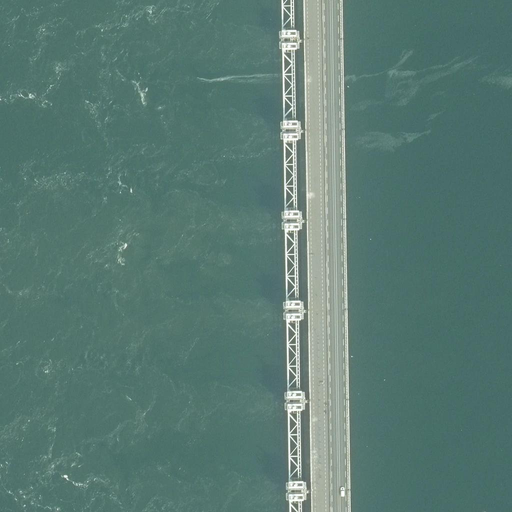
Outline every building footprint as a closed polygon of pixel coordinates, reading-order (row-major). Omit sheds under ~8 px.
[(296,30),(282,31),(282,32),(280,32),(280,49),(282,49),(283,50),(297,49),(299,48),(299,31),(296,31),(296,30)] [(298,121),(284,121),(284,122),(281,122),(281,139),(284,139),(284,140),(298,140),(298,139),(301,139),(300,121),(298,121)] [(299,210),(285,211),(285,212),(282,212),(283,229),(285,229),(285,230),(299,230),(299,229),(302,229),(302,211),(299,211),(299,210)] [(300,300),(286,300),(286,302),(284,302),(284,319),(287,319),(287,320),(301,319),(301,318),(303,318),(303,301),(300,301),(300,300)] [(302,391),(288,391),(288,392),(285,392),(285,409),(288,409),(288,410),(302,410),(302,409),(305,409),(305,391),(302,391)] [(303,481),(289,481),(289,482),(287,482),(287,499),(290,499),(290,500),(304,500),(304,499),(306,499),(306,481),(303,481)]
